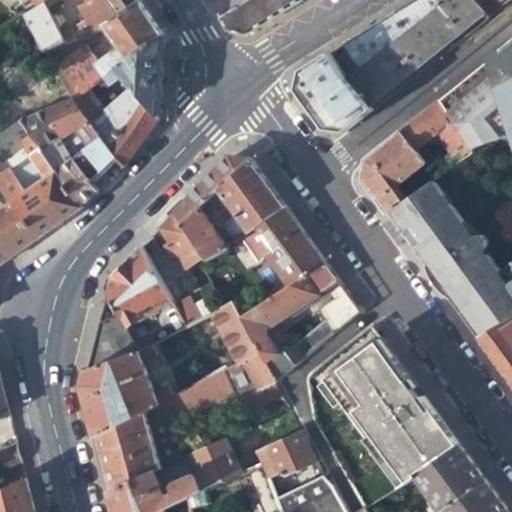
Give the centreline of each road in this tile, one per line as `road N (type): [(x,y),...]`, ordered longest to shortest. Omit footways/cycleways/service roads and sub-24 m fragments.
road 1 (residential): [(235,82),(75,240),(40,323)]
road 2 (residential): [(403,287),(296,376),(356,511)]
road 3 (residential): [(511,19),(346,158),(312,169)]
road 4 (residential): [(40,323),(39,397),(68,511)]
road 5 (residential): [(403,287),(511,441)]
road 6 (residential): [(312,169),(403,287)]
road 7 (residential): [(235,82),(358,0)]
